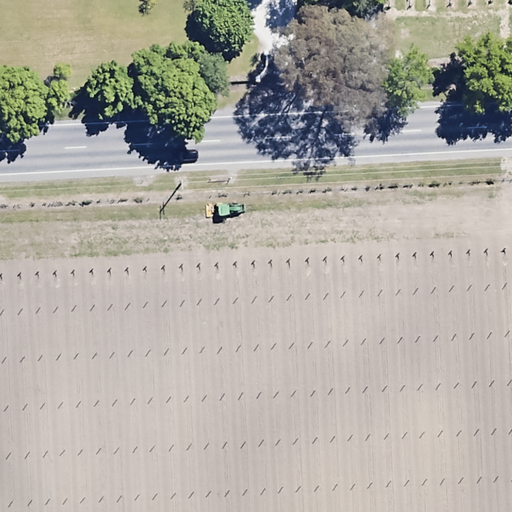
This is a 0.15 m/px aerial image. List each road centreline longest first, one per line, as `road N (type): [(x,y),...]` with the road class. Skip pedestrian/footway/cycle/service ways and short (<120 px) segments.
road 1 (tertiary): [(0,149),(511,128)]
road 2 (unknown): [(378,133),(340,107),(236,0)]
road 3 (unknown): [(378,133),(370,0)]
